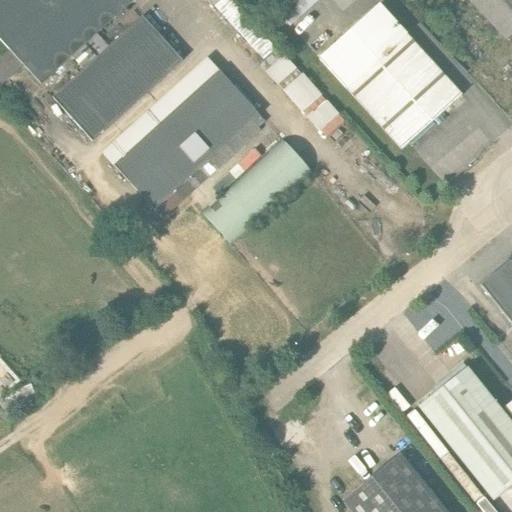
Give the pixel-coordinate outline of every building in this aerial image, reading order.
[(0,57),(0,86),(21,68),(22,68),(40,86),(69,59),(70,59),(81,70),(81,71),(51,99),(92,143),(181,62),(141,17),(108,47),(97,36),(97,35),(134,0),(0,0),(0,43),(7,51),(7,52),(0,57)] [(274,50),(228,0),(221,0),(213,8),(262,62),(274,50)] [(318,2),(316,0),(288,0),(275,12),(288,28),(318,2)] [(511,0),(465,0),(504,42),(511,34),(511,0)] [(431,122),(460,95),(378,5),(317,60),(401,151),(407,145),(410,148),(434,126),(431,122)] [(320,133),(326,138),(343,123),(320,97),(301,75),(300,76),(277,51),(259,66),(265,73),(263,74),(276,88),(278,87),(282,92),(281,93),(300,114),(302,113),(306,117),(304,119),(318,134),(320,133)] [(264,123),(205,59),(100,154),(161,221),(260,132),(258,130),(264,123)] [(283,145),(204,217),(228,246),(309,173),(283,145)] [(511,252),(507,262),(507,263),(478,286),(511,328),(511,252)] [(511,486),(511,426),(463,365),(431,390),(434,395),(417,409),(491,502),(511,486)] [(444,511),(399,455),(340,502),(347,511),(444,511)]
